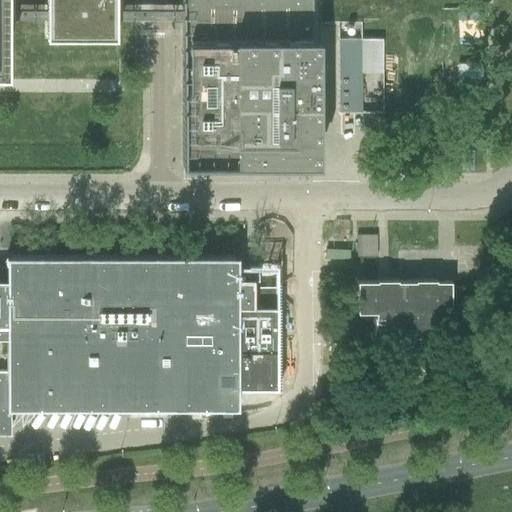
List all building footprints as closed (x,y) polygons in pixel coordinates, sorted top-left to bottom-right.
[(48,17),(48,38),(111,38),(119,38),(119,17),(119,7),(118,0),(48,0),(48,7),(48,17)] [(182,18),(182,164),(312,163),(312,162),(311,0),(181,0),(182,7),(182,18)] [(2,17),(48,17),(48,7),(2,7),(2,17)] [(182,7),(119,7),(119,17),(182,18),(182,7)] [(361,79),(339,79),(339,113),(361,113),(361,79)] [(356,235),(356,258),(377,257),(376,234),(356,235)] [(0,405),(7,406),(7,407),(82,407),(82,408),(237,408),(237,389),(278,388),(276,268),(237,267),(237,256),(6,256),(6,265),(0,265),(0,405)] [(397,280),(377,280),(377,281),(357,281),(357,312),(376,312),(371,336),(441,336),(437,312),(451,312),(451,281),(436,281),(436,280),(415,280),(415,281),(397,281),(397,280)]
